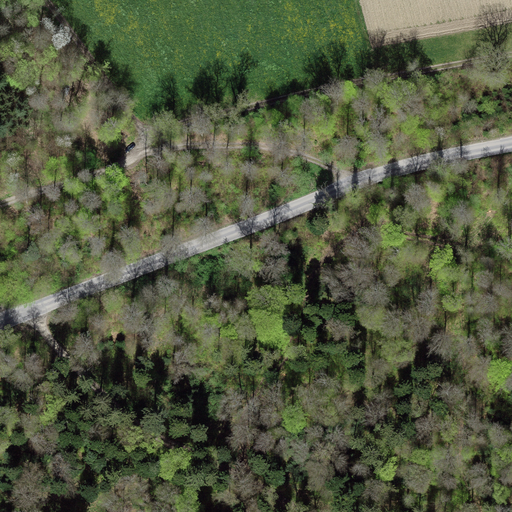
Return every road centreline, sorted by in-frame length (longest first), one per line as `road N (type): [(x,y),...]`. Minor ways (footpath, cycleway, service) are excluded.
road 1 (tertiary): [(0,322),(360,180),(511,143)]
road 2 (track): [(28,311),(138,424),(296,511)]
road 3 (track): [(197,120),(511,54)]
road 4 (track): [(360,180),(240,139),(154,148)]
road 5 (track): [(148,133),(48,0)]
road 6 (track): [(0,204),(154,148)]
